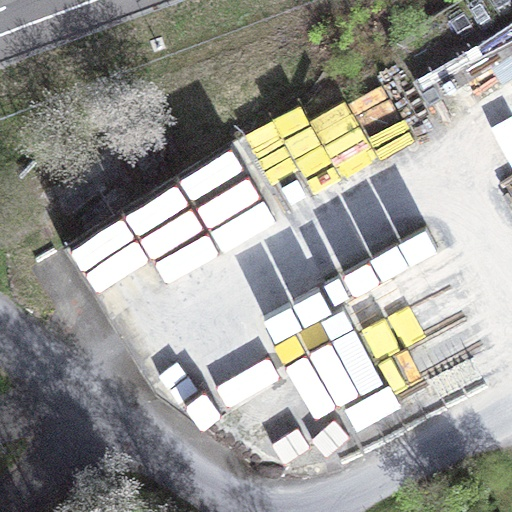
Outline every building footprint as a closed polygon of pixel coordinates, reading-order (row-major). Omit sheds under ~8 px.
[(511,24),(456,61),(469,82),(511,54),(511,24)] [(461,87),(469,82),(456,61),(447,66),(461,87)] [(447,66),(445,63),(415,82),(430,106),(461,87),(447,66)] [(237,140),(64,248),(114,329),(131,318),(152,352),(156,395),(202,432),(358,334),(237,140)] [(114,329),(156,395),(152,352),(131,318),(114,329)]
